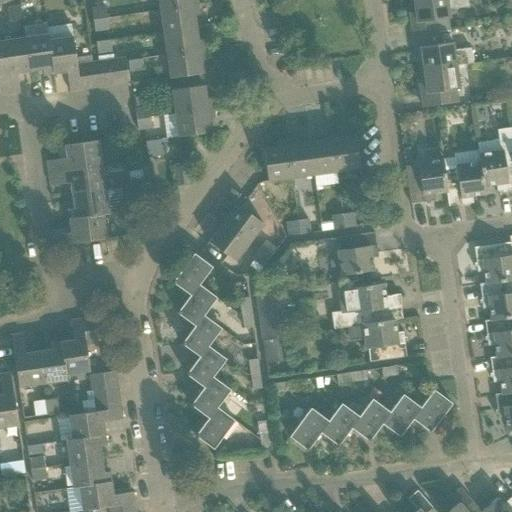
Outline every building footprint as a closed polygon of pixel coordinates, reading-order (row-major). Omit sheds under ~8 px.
[(158,0),(159,10),(197,5),(196,0),(158,0)] [(408,13),(411,35),(435,31),(436,32),(449,30),(447,18),(447,11),(467,8),(465,0),(412,0),(414,12),(408,13)] [(197,5),(159,10),(163,33),(195,28),(194,16),(199,15),(197,5)] [(105,7),(91,9),(94,30),(108,28),(105,7)] [(22,26),(23,38),(28,72),(42,70),(43,76),(53,74),(48,42),(49,41),(48,34),(47,34),(46,26),(45,23),(22,26)] [(69,23),(46,26),(47,34),(48,34),(49,41),(48,42),(53,74),(66,72),(69,92),(92,89),(88,63),(76,65),(69,23)] [(195,28),(163,33),(166,56),(204,50),(202,40),(197,41),(195,28)] [(435,31),(411,35),(415,59),(421,58),(422,70),(455,66),(455,67),(472,64),(469,48),(453,51),(452,43),(437,45),(436,32),(435,31)] [(83,59),(98,58),(95,36),(80,38),(83,59)] [(23,38),(0,41),(0,48),(7,95),(19,93),(16,73),(28,72),(23,38)] [(111,52),(109,40),(96,42),(98,54),(111,52)] [(204,50),(166,56),(169,79),(202,74),(200,61),(205,60),(204,50)] [(125,58),(113,60),(116,85),(129,83),(125,58)] [(128,61),(129,71),(143,69),(142,59),(128,61)] [(113,60),(101,61),(104,87),(116,85),(113,60)] [(101,61),(88,63),(92,89),(104,87),(101,61)] [(455,66),(422,70),(424,83),(418,84),(422,107),(456,103),(454,89),(458,89),(455,67),(455,66)] [(171,91),(174,114),(212,109),(211,99),(205,99),(204,86),(171,91)] [(148,108),(134,110),(135,120),(149,118),(148,108)] [(212,109),(174,114),(178,137),(210,133),(208,119),(213,119),(212,109)] [(149,118),(135,120),(137,130),(151,128),(149,118)] [(475,143),(476,150),(477,150),(482,187),(483,187),(495,185),(496,192),(511,189),(511,136),(511,128),(495,130),(496,140),(475,143)] [(340,133),(331,134),(336,172),(359,169),(354,136),(341,138),(340,133)] [(321,141),(308,143),(313,176),(336,172),(331,134),(320,136),(321,141)] [(295,139),(285,141),(290,179),(313,176),(308,143),(296,145),(295,139)] [(66,159),(46,161),(48,173),(101,166),(97,141),(64,146),(66,159)] [(262,149),(264,161),(267,182),(290,179),(285,141),(275,142),(276,148),(262,149)] [(163,157),(161,143),(146,145),(148,159),(163,157)] [(452,158),(442,160),(447,192),(445,192),(447,207),(472,204),(471,197),(484,195),(483,187),(482,187),(477,150),(476,150),(451,154),(452,158)] [(417,165),(404,167),(409,204),(434,201),(433,194),(445,192),(447,192),(442,160),(417,163),(417,165)] [(144,185),(154,183),(151,165),(142,167),(144,185)] [(101,166),(48,173),(50,186),(70,183),(71,195),(105,191),(101,166)] [(186,184),(183,166),(171,168),(174,186),(186,184)] [(67,210),(69,219),(118,212),(114,189),(105,191),(71,195),(73,209),(67,210)] [(224,212),(218,221),(248,243),(262,224),(236,205),(228,216),(224,212)] [(142,212),(144,221),(159,218),(158,210),(142,212)] [(71,233),(51,236),(52,247),(105,239),(102,216),(118,213),(118,212),(69,219),(71,233)] [(350,214),(342,215),(344,229),(352,228),(350,214)] [(329,217),(319,219),(320,232),(344,229),(342,215),(329,216),(329,217)] [(310,233),(308,220),(296,222),(298,236),(308,235),(308,234),(310,233)] [(248,243),(218,221),(212,229),(216,232),(208,243),(234,262),(248,243)] [(298,236),(296,222),(285,223),(287,238),(298,236)] [(339,276),(353,274),(372,271),(371,258),(377,257),(374,232),(336,238),(337,251),(335,251),(339,276)] [(262,243),(256,251),(267,259),(273,251),(262,243)] [(483,272),(485,284),(511,279),(511,254),(510,243),(473,248),(477,273),(483,272)] [(267,259),(256,251),(250,260),(261,268),(267,259)] [(171,283),(189,296),(197,286),(195,285),(209,266),(193,254),(171,283)] [(511,279),(485,284),(478,285),(482,310),(489,309),(490,320),(511,317),(511,279)] [(333,292),(336,313),(329,314),(331,329),(346,327),(360,325),(394,321),(395,321),(395,320),(402,319),(398,295),(384,297),(382,284),(352,288),(351,282),(334,285),(335,291),(333,292)] [(197,286),(189,296),(176,314),(194,327),(201,317),(200,316),(214,298),(197,286)] [(280,337),(273,293),(254,295),(260,340),(280,337)] [(246,300),(237,301),(239,315),(248,314),(246,300)] [(248,314),(239,315),(241,329),(250,328),(248,314)] [(201,317),(194,327),(181,344),(198,357),(205,347),(218,329),(201,317)] [(511,317),(490,320),(483,321),(487,346),(494,345),(496,357),(511,354),(511,317)] [(93,318),(81,320),(85,345),(97,343),(93,318)] [(73,341),(61,343),(65,375),(88,371),(85,345),(81,320),(70,321),(73,341)] [(360,325),(346,327),(347,341),(362,339),(363,351),(366,350),(368,363),(406,357),(402,332),(395,333),(394,321),(360,325)] [(21,334),(10,336),(18,388),(42,384),(38,352),(24,354),(21,334)] [(51,350),(38,352),(42,384),(66,381),(65,375),(61,343),(50,344),(51,350)] [(205,347),(198,357),(185,375),(203,388),(210,378),(209,377),(222,360),(205,347)] [(511,354),(496,357),(489,358),(492,383),(499,382),(501,394),(511,392),(511,354)] [(234,386),(245,385),(244,358),(234,358),(234,386)] [(255,360),(246,361),(248,376),(257,374),(255,360)] [(395,375),(394,367),(379,369),(380,377),(395,375)] [(114,371),(89,375),(91,387),(116,384),(114,371)] [(363,371),(348,373),(350,382),(364,380),(363,371)] [(334,375),(335,384),(350,382),(348,373),(334,375)] [(0,383),(2,395),(0,395),(0,428),(17,426),(9,374),(0,375),(0,383)] [(257,374),(248,376),(250,390),(259,389),(257,374)] [(210,378),(203,388),(190,406),(207,419),(216,407),(215,407),(227,391),(210,378)] [(302,380),(287,382),(289,391),(303,389),(302,380)] [(289,391),(287,382),(273,384),(274,393),(289,391)] [(116,384),(91,387),(93,399),(118,396),(116,384)] [(370,401),(373,404),(380,394),(372,388),(365,397),(370,401)] [(419,410),(412,420),(430,433),(451,404),(433,390),(418,409),(419,410)] [(511,392),(501,394),(494,395),(497,420),(504,419),(506,432),(511,431),(511,392)] [(388,415),(381,424),(399,437),(412,420),(419,410),(418,409),(400,395),(387,413),(388,415)] [(118,396),(93,399),(94,411),(120,408),(118,396)] [(55,401),(45,402),(47,415),(47,416),(57,415),(55,401)] [(358,419),(350,429),(368,442),(381,424),(388,415),(387,413),(373,404),(370,401),(357,418),(358,419)] [(44,402),(36,403),(38,416),(47,415),(45,402),(44,402)] [(326,423),(319,433),(337,447),(350,429),(358,419),(357,418),(339,405),(326,423)] [(216,407),(207,419),(194,436),(213,450),(234,421),(216,407)] [(69,417),(72,441),(103,436),(101,423),(121,420),(120,408),(94,411),(95,413),(69,417)] [(308,409),(299,421),(287,437),(306,451),(319,433),(326,423),(308,409)] [(257,422),(258,432),(259,438),(268,436),(266,421),(257,422)] [(65,442),(67,452),(69,465),(101,460),(99,446),(105,445),(103,436),(72,441),(65,442)] [(268,436),(259,438),(261,451),(270,450),(268,436)] [(23,471),(21,458),(9,460),(11,473),(23,471)] [(43,458),(28,460),(29,471),(44,469),(43,458)] [(101,460),(69,465),(72,488),(78,487),(110,482),(109,472),(102,473),(101,460)] [(44,469),(29,471),(31,481),(46,479),(44,469)] [(7,481),(0,482),(0,494),(9,493),(7,481)] [(110,482),(78,487),(78,488),(65,489),(68,511),(73,511),(108,507),(108,508),(133,504),(132,493),(112,495),(110,482)] [(50,510),(50,491),(21,492),(21,511),(50,510)] [(511,511),(511,497),(503,505),(510,511),(511,511)] [(472,503),(463,511),(464,511),(510,511),(503,505),(497,498),(480,511),(472,503)]
